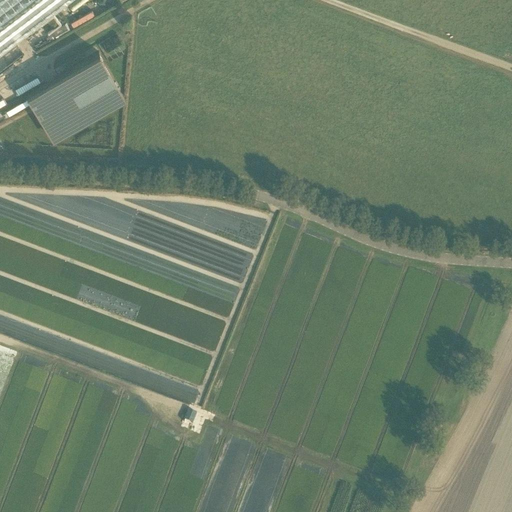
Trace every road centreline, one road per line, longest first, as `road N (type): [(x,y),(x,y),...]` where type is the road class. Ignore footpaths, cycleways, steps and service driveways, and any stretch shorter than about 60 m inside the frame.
road 1 (unclassified): [(511,60),(333,0),(140,0),(0,89)]
road 2 (tertiary): [(511,259),(423,256),(375,243),(234,183),(0,173)]
road 3 (track): [(511,309),(404,500)]
